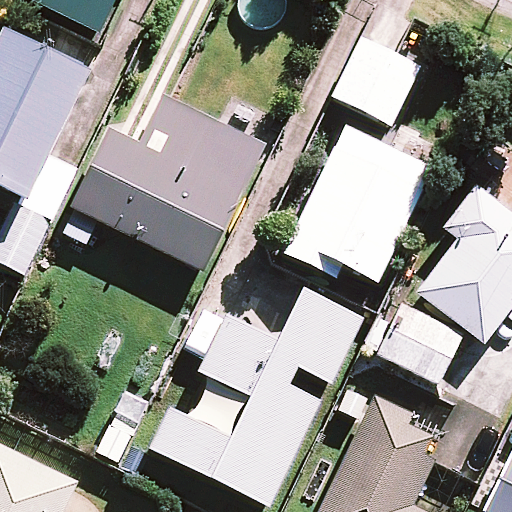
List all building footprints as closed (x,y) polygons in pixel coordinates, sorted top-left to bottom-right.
[(24,0),(98,36),(115,0),(24,0)] [(0,193),(16,201),(0,235),(0,269),(23,280),(71,174),(43,161),(83,74),(0,36),(0,193)] [(415,72),(360,44),(331,100),(388,128),(415,72)] [(107,134),(70,212),(58,236),(84,249),(96,224),(203,275),(263,149),(162,101),(139,150),(107,134)] [(429,173),(342,131),(282,256),(332,281),(339,268),(374,285),(429,173)] [(511,220),(472,191),(442,232),(456,242),(415,297),(482,347),(511,306),(511,220)] [(360,322),(301,294),(275,348),(222,323),(197,375),(209,381),(189,422),(168,412),(148,452),(266,509),(317,405),(283,389),(293,368),(329,386),(360,322)] [(459,337),(400,309),(377,358),(435,386),(459,337)] [(146,405),(127,395),(96,454),(116,464),(146,405)] [(503,425),(458,403),(442,434),(372,401),(318,511),(416,511),(409,509),(432,462),(475,483),(503,425)] [(60,511),(73,486),(0,450),(0,511),(60,511)] [(511,511),(511,454),(484,511),(511,511)]
